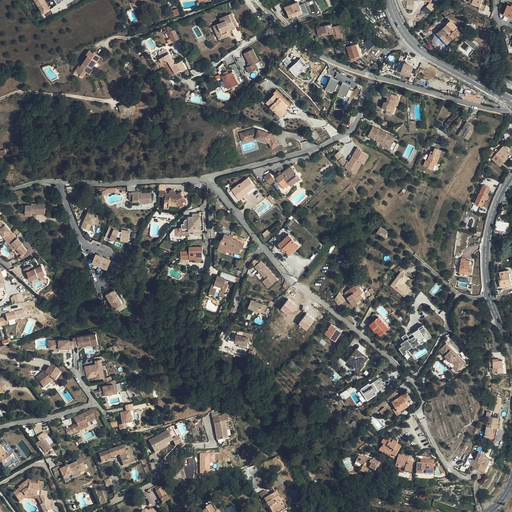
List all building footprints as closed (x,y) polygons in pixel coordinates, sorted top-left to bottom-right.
[(35,0),(44,13),(51,8),(47,2),(46,0),(35,0)] [(430,3),(422,10),(427,15),(434,7),(430,3)] [(286,10),(288,14),(291,13),(292,17),(302,13),(299,4),(286,10)] [(173,17),(180,14),(178,8),(171,11),(173,17)] [(229,14),(235,27),(238,26),(232,13),(229,14)] [(235,27),(229,14),(219,18),(221,22),(213,26),(216,32),(220,30),(222,34),(228,32),(227,30),(226,29),(230,28),(230,29),(235,27)] [(451,21),(438,33),(441,37),(444,34),(450,41),(461,32),(451,21)] [(333,31),(333,33),(335,39),(341,37),(339,25),(332,27),(331,24),(316,27),(318,35),(323,34),(323,33),(333,31)] [(180,38),(175,29),(169,33),(174,42),(180,38)] [(356,57),(356,58),(362,56),(358,43),(347,47),(350,59),(356,57)] [(253,48),(244,52),(250,65),(246,67),(249,72),(258,68),(255,62),(259,61),(253,48)] [(88,56),(80,66),(82,68),(79,73),(83,76),(86,71),(90,74),(93,68),(91,67),(96,61),(97,62),(100,57),(93,52),(93,53),(89,50),(86,55),(88,56)] [(166,66),(169,72),(171,75),(180,69),(176,63),(175,63),(168,52),(160,56),(158,57),(162,63),(163,63),(166,66)] [(300,59),(288,70),(296,77),(301,72),(300,70),(306,65),(300,59)] [(409,77),(413,67),(399,61),(395,72),(409,77)] [(228,89),(239,83),(232,71),(222,76),(228,89)] [(334,93),(337,80),(329,77),(326,91),(334,93)] [(337,96),(345,99),(349,85),(341,83),(337,96)] [(285,112),(287,110),(285,109),(288,106),(279,97),(282,94),(276,89),(269,97),(270,98),(266,103),(270,107),(281,117),(285,113),(285,112)] [(394,105),(396,99),(397,95),(386,91),(384,97),(387,97),(386,99),(388,99),(387,102),(385,101),(383,108),(393,112),(396,105),(394,105)] [(466,93),(465,97),(475,100),(474,102),(481,103),(481,100),(480,100),(481,98),(476,97),(476,96),(466,93)] [(288,106),(290,107),(292,104),(282,94),(279,97),(288,106)] [(119,105),(121,113),(135,108),(132,100),(119,105)] [(475,126),(467,121),(463,129),(462,129),(459,135),(463,137),(464,136),(468,139),(473,131),(472,130),(475,126)] [(395,137),(373,126),(368,136),(377,140),(376,142),(394,151),(397,143),(393,141),(395,137)] [(257,129),(242,134),(244,143),(257,138),(270,142),(274,148),(282,144),(276,134),(257,129)] [(494,152),(490,156),(501,166),(508,157),(507,156),(509,154),(507,151),(508,149),(504,145),(497,154),(494,152)] [(364,150),(359,148),(350,162),(349,161),(345,167),(350,170),(356,174),(363,163),(365,164),(369,156),(363,152),(364,150)] [(441,150),(435,148),(433,152),(431,151),(427,160),(426,159),(423,166),(432,169),(434,163),(436,164),(439,156),(441,150)] [(334,156),(338,160),(343,155),(339,151),(334,156)] [(286,180),(288,182),(290,180),(293,184),(300,178),(291,166),(276,178),(281,185),(286,180)] [(270,173),(264,177),(269,184),(275,179),(270,173)] [(243,195),(255,186),(248,177),(240,184),(240,183),(233,189),(232,189),(240,199),(243,196),(244,195),(243,195)] [(489,188),(483,185),(475,203),(482,206),(487,195),(486,194),(489,188)] [(257,188),(255,186),(243,195),(244,195),(243,196),(245,198),(257,188)] [(151,193),(142,193),(139,193),(139,192),(139,191),(138,191),(138,188),(127,188),(128,192),(129,192),(130,200),(133,199),(133,201),(139,201),(139,203),(152,202),(151,193)] [(177,202),(179,206),(180,207),(185,204),(183,202),(187,200),(182,191),(177,194),(175,194),(175,193),(175,191),(174,190),(173,190),(172,190),(171,190),(170,191),(170,193),(166,193),(166,191),(166,192),(160,191),(159,195),(165,196),(164,207),(169,208),(169,205),(170,201),(177,202)] [(231,191),(228,193),(235,201),(238,199),(231,191)] [(46,204),(35,204),(35,205),(31,205),(26,205),(25,215),(32,215),(32,212),(45,213),(46,204)] [(87,211),(81,227),(89,231),(92,223),(98,225),(101,217),(87,211)] [(202,213),(197,214),(197,216),(192,216),(190,217),(190,220),(189,220),(189,219),(186,219),(184,221),(184,223),(182,223),(182,228),(176,228),(176,235),(189,234),(189,231),(193,231),(193,233),(204,232),(202,213)] [(3,236),(6,240),(14,234),(5,224),(0,220),(0,218),(1,217),(0,216),(0,230),(4,235),(3,236)] [(498,229),(508,231),(509,222),(499,221),(498,229)] [(226,247),(239,252),(241,248),(242,249),(244,244),(239,242),(239,241),(235,240),(232,239),(233,237),(231,236),(232,232),(225,230),(226,227),(219,225),(217,231),(224,234),(223,239),(221,239),(218,248),(225,250),(226,247)] [(130,231),(121,229),(121,230),(107,228),(105,239),(115,241),(116,237),(120,238),(119,241),(128,243),(130,231)] [(21,232),(17,235),(22,241),(26,238),(21,232)] [(14,234),(6,240),(13,248),(16,247),(22,254),(27,250),(22,243),(18,237),(17,238),(14,234)] [(284,250),(285,249),(290,253),(299,245),(289,234),(279,244),(284,250)] [(189,259),(195,260),(203,260),(202,247),(189,247),(189,253),(181,253),(181,259),(189,259)] [(108,266),(111,260),(95,254),(91,265),(100,268),(100,269),(109,272),(110,268),(117,271),(117,270),(108,266)] [(470,261),(461,259),(460,273),(471,274),(473,265),(470,265),(470,261)] [(277,279),(261,261),(255,266),(266,278),(263,281),(269,287),(277,279)] [(401,271),(402,272),(406,267),(402,264),(396,268),(401,271)] [(30,265),(23,268),(25,272),(27,272),(28,274),(30,280),(45,273),(41,265),(32,269),(30,265)] [(500,272),(501,276),(501,278),(500,279),(502,287),(507,286),(511,284),(511,282),(511,279),(511,277),(509,270),(500,272)] [(217,275),(216,280),(214,284),(212,283),(209,292),(215,294),(216,291),(220,292),(218,295),(224,297),(228,285),(224,284),(226,279),(238,283),(240,278),(222,271),(220,276),(217,275)] [(405,296),(409,291),(407,289),(405,289),(405,287),(400,283),(406,275),(402,272),(401,271),(391,285),(405,296)] [(407,289),(409,291),(411,289),(404,283),(408,277),(406,275),(400,283),(405,287),(405,289),(407,289)] [(428,281),(423,278),(420,283),(424,286),(428,281)] [(345,294),(353,305),(356,302),(358,304),(361,302),(360,300),(363,297),(360,294),(357,296),(354,292),(357,290),(354,285),(347,290),(345,293),(345,294)] [(114,290),(105,296),(114,311),(123,305),(114,290)] [(345,300),(339,292),(335,300),(339,305),(345,300)] [(12,303),(23,301),(22,293),(10,296),(12,303)] [(248,307),(260,311),(263,304),(251,299),(248,307)] [(288,299),(280,309),(289,316),(297,307),(288,299)] [(0,328),(0,327),(0,326),(8,324),(7,322),(16,320),(14,313),(5,315),(6,317),(0,318),(0,328)] [(367,321),(370,324),(378,316),(376,313),(367,321)] [(306,331),(315,320),(307,314),(298,324),(306,331)] [(378,316),(370,324),(369,324),(376,332),(377,330),(380,334),(388,327),(379,316),(378,316)] [(325,332),(335,340),(342,331),(331,323),(325,332)] [(407,350),(420,342),(421,343),(431,336),(422,324),(417,328),(417,329),(407,336),(405,333),(400,337),(403,341),(399,343),(401,346),(398,348),(406,360),(411,357),(407,350)] [(72,341),(73,343),(77,342),(77,343),(89,341),(89,342),(96,341),(94,333),(72,337),(72,341)] [(248,338),(236,335),(235,342),(247,345),(248,338)] [(69,340),(52,341),(53,350),(59,349),(59,352),(69,352),(69,348),(73,348),(73,343),(72,341),(69,341),(69,340)] [(460,367),(466,361),(446,343),(440,350),(451,361),(452,360),(460,367)] [(353,367),(358,371),(364,363),(363,362),(368,357),(362,352),(365,349),(359,345),(347,360),(355,365),(353,367)] [(106,377),(102,359),(96,360),(97,364),(85,366),(88,378),(97,376),(98,379),(106,377)] [(452,360),(451,361),(459,368),(460,367),(452,360)] [(493,368),(493,373),(504,372),(503,360),(489,361),(490,369),(493,368)] [(60,372),(51,366),(46,372),(45,374),(44,373),(37,378),(44,387),(54,380),(55,381),(60,372)] [(115,379),(107,381),(108,385),(99,386),(101,396),(105,395),(105,394),(114,392),(114,394),(118,393),(115,379)] [(375,385),(373,382),(370,384),(369,383),(360,389),(364,395),(365,394),(368,399),(371,403),(374,401),(371,397),(385,387),(381,381),(375,385)] [(398,397),(395,393),(387,398),(388,401),(391,399),(396,407),(399,411),(413,402),(406,391),(398,397)] [(96,419),(91,410),(74,418),(77,424),(71,427),(74,434),(80,431),(79,429),(88,425),(87,423),(96,419)] [(489,415),(485,435),(493,436),(495,427),(498,428),(499,424),(498,424),(499,417),(491,416),(491,412),(486,411),(485,415),(489,415)] [(131,413),(121,413),(122,424),(119,424),(119,428),(127,428),(127,424),(131,424),(131,413)] [(217,417),(213,418),(217,441),(227,439),(225,423),(228,423),(227,416),(217,417)] [(155,453),(159,451),(158,449),(167,444),(173,441),(175,446),(181,443),(172,426),(169,429),(167,431),(149,441),(155,453)] [(495,440),(498,428),(495,427),(493,436),(485,435),(485,438),(495,440)] [(41,439),(36,443),(38,445),(41,443),(45,449),(47,448),(48,451),(53,448),(45,438),(42,440),(41,439)] [(384,451),(395,457),(401,447),(397,445),(398,444),(389,439),(388,442),(383,440),(381,444),(383,445),(381,449),(380,448),(379,451),(383,454),(384,451)] [(0,445),(0,463),(1,463),(5,469),(13,464),(6,453),(9,451),(6,446),(3,448),(1,445),(0,445)] [(125,451),(123,446),(99,454),(101,462),(111,459),(111,458),(120,455),(122,463),(133,459),(130,449),(128,450),(125,451)] [(394,460),(395,457),(384,451),(383,454),(394,460)] [(484,456),(485,454),(479,451),(476,458),(473,465),(485,470),(485,469),(488,470),(493,460),(490,458),(484,456)] [(215,464),(215,454),(201,454),(200,473),(210,473),(210,464),(215,464)] [(367,468),(375,472),(377,467),(378,468),(382,461),(378,458),(379,457),(375,455),(372,461),(368,459),(368,458),(363,455),(363,456),(360,455),(358,458),(358,457),(355,461),(363,466),(363,467),(366,469),(367,468)] [(409,458),(401,455),(399,459),(397,459),(395,467),(405,470),(404,472),(411,474),(412,469),(412,468),(413,463),(410,462),(408,462),(409,458)] [(510,465),(511,460),(511,458),(505,455),(502,461),(510,465)] [(433,475),(433,466),(434,464),(431,464),(432,460),(424,460),(424,461),(423,461),(423,460),(420,459),(420,464),(416,463),(416,474),(433,475)] [(81,461),(69,466),(73,473),(79,471),(79,472),(80,473),(85,471),(81,461)] [(69,466),(68,467),(60,470),(59,468),(59,467),(52,470),(56,477),(62,475),(63,479),(71,476),(71,474),(73,473),(69,466)] [(28,480),(22,485),(22,486),(19,489),(13,493),(20,502),(26,497),(25,496),(26,495),(27,495),(28,495),(39,496),(43,504),(40,505),(43,511),(47,511),(53,510),(51,506),(52,501),(47,501),(46,498),(46,492),(42,492),(43,484),(42,483),(37,482),(37,486),(29,485),(29,482),(29,481),(28,480)] [(166,496),(162,488),(156,491),(160,500),(166,496)] [(269,497),(268,495),(265,490),(259,494),(262,500),(264,499),(269,497)] [(280,499),(276,493),(269,497),(264,499),(270,511),(275,511),(277,511),(276,511),(281,511),(286,509),(281,499),(280,499)] [(37,499),(40,505),(43,504),(39,496),(28,495),(27,495),(26,495),(25,496),(26,497),(26,498),(37,499)]
